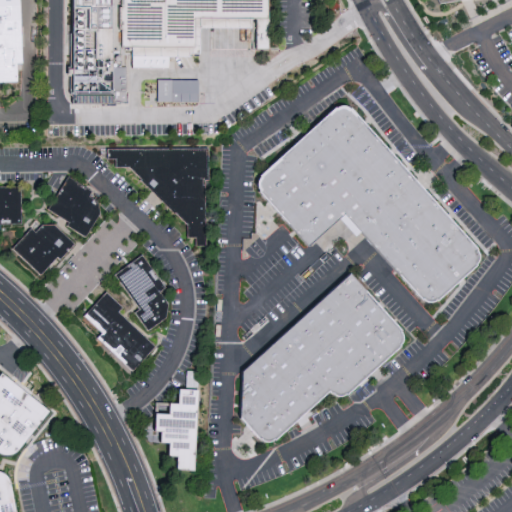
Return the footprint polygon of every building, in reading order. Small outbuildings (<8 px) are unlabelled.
[(13,89),(0,89),(0,0),(8,0),(15,7),(18,70),(12,71),(13,89)] [(122,0),(267,0),(267,52),(253,52),(253,25),(200,25),(200,59),(130,58),(130,49),(122,49),(122,0)] [(152,100),(194,101),(194,80),(152,79),(152,100)] [(477,250),(479,256),(479,262),(475,268),(460,282),(437,303),(430,305),(422,301),(342,215),(307,247),(273,209),(256,190),(256,181),(260,174),(332,109),(337,106),(342,106),(348,108),(362,124),(389,154),(420,188),(448,219),(477,250)] [(206,148),(105,148),(113,156),(113,166),(127,166),(170,213),(175,213),(185,224),(182,226),(183,237),(192,237),(195,240),(191,244),(201,244),(201,181),(206,176),(206,148)] [(98,213),(85,238),(66,226),(68,223),(46,210),(66,178),(91,192),(88,197),(96,202),(98,213)] [(0,226),(0,187),(19,187),(20,226),(0,226)] [(58,229),(72,244),(59,259),(56,258),(40,275),(11,249),(30,229),(34,233),(42,226),(53,225),(58,229)] [(164,323),(146,333),(133,314),(138,311),(113,275),(138,257),(147,262),(164,289),(160,294),(165,303),(164,323)] [(345,395),(339,398),(327,393),(300,418),(275,440),(273,441),(268,444),(262,443),(254,438),(247,431),(238,420),(240,374),(240,371),(254,359),(349,273),(364,290),(379,307),(399,329),(402,337),(400,346),(396,351),(373,371),(345,395)] [(154,347),(129,372),(95,338),(99,333),(82,316),(105,293),(121,309),(118,312),(154,347)] [(0,511),(0,370),(48,409),(16,449),(9,451),(0,451),(0,472),(4,476),(11,486),(16,511),(0,511)] [(194,473),(174,471),(175,457),(167,457),(167,443),(160,442),(160,432),(153,432),(153,416),(168,415),(169,405),(177,404),(178,390),(198,390),(194,473)]
